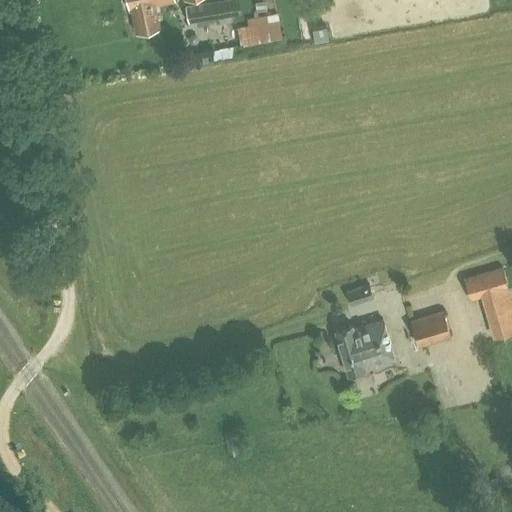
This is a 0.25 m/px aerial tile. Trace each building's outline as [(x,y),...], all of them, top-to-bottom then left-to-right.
[(164,0),(128,0),(130,6),(132,6),(136,29),(159,25),(155,2),(164,0)] [(188,20),(241,12),(239,0),(207,0),(186,3),(188,20)] [(284,21),(245,26),(248,45),(286,40),(284,21)] [(312,27),(314,41),(329,39),(327,24),(312,27)] [(218,63),(243,59),(241,46),(216,50),(218,63)] [(470,296),(482,293),(496,340),(511,334),(511,298),(508,285),(502,264),(463,275),(470,296)] [(345,288),(350,302),(373,294),(369,280),(345,288)] [(451,334),(443,308),(411,317),(419,343),(451,334)] [(366,366),(366,365),(395,356),(383,317),(354,325),(353,321),(335,327),(349,371),(366,366)]
